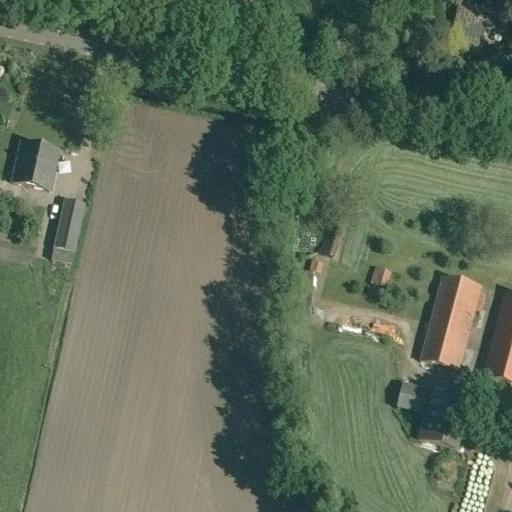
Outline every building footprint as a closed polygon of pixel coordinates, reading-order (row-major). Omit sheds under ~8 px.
[(511,11),(511,0),(508,0),(483,0),(482,9),(460,4),(450,49),(480,56),(486,30),(507,35),(511,11)] [(58,152),(21,144),(11,184),(48,193),(58,152)] [(84,207),(62,203),(50,263),(72,267),(84,207)] [(334,259),(344,224),(328,220),(317,254),(334,259)] [(311,261),(309,270),(319,272),(321,263),(311,261)] [(388,290),(392,274),(375,270),(372,286),(388,290)] [(310,272),(307,272),(295,271),(294,293),(292,319),(302,320),(310,321),(311,313),(314,273),(310,272)] [(442,278),(420,363),(460,374),(482,289),(442,278)] [(511,297),(504,295),(482,380),(511,388),(511,297)] [(471,406),(429,394),(418,442),(459,453),(471,406)] [(469,507),(493,511),(500,472),(476,468),(469,507)]
